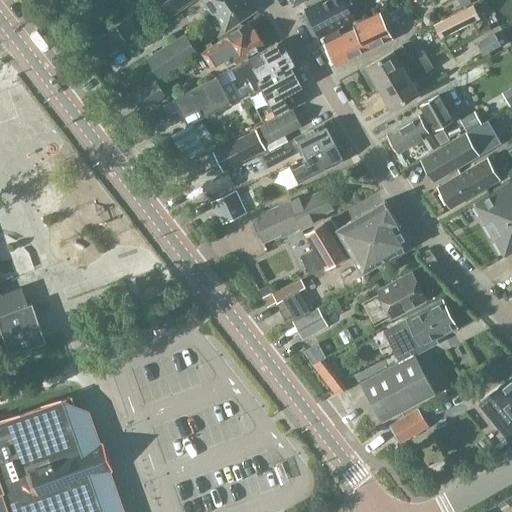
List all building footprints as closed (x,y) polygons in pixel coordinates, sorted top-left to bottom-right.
[(226,32),(255,10),(248,0),(203,0),(209,8),(204,12),(211,23),(217,19),(226,32)] [(346,0),(343,2),(341,0),(322,0),(306,8),(323,44),(340,36),(337,30),(353,22),(347,10),(354,7),(350,0),(346,0)] [(439,39),(464,26),(478,19),(472,6),(458,13),(432,27),(439,39)] [(336,65),(393,39),(380,15),(352,28),(354,32),(326,45),(336,65)] [(237,62),(263,45),(249,22),(215,44),(203,52),(212,67),(232,54),(237,62)] [(158,77),(196,53),(185,34),(172,42),(160,23),(136,39),(148,58),(146,59),(158,77)] [(125,41),(116,28),(96,41),(105,55),(125,41)] [(494,34),(477,44),(483,55),(500,46),(494,34)] [(281,41),(231,68),(238,82),(247,77),(255,91),(249,94),(263,121),(296,103),(290,93),(302,86),(290,66),(294,64),(281,41)] [(373,80),(378,88),(428,59),(423,51),(409,59),(401,46),(366,66),(366,67),(361,70),(368,83),(373,80)] [(428,59),(378,88),(390,109),(417,94),(410,81),(433,68),(428,59)] [(188,125),(230,104),(216,76),(174,98),(188,125)] [(143,111),(166,96),(156,80),(132,96),(143,111)] [(441,146),(449,141),(441,126),(451,121),(438,96),(421,106),(434,130),(432,131),(441,146)] [(269,143),(301,126),(293,110),(261,127),(269,143)] [(474,112),(460,120),(466,132),(481,124),(474,112)] [(418,116),(387,133),(399,153),(422,140),(428,151),(436,147),(429,135),(418,116)] [(464,134),(422,159),(434,180),(493,145),(487,121),(464,134)] [(303,157),(333,142),(324,124),(262,155),(268,167),(300,151),(303,157)] [(222,170),(231,166),(264,150),(254,131),(213,151),(222,170)] [(333,142),(303,157),(306,163),(300,166),(306,179),(343,160),(333,142)] [(262,155),(258,157),(264,170),(268,167),(262,155)] [(450,208),(500,179),(488,158),(438,187),(450,208)] [(233,185),(226,171),(201,183),(208,197),(233,185)] [(511,181),(473,204),(489,230),(504,256),(511,251),(511,181)] [(235,190),(210,202),(220,224),(245,212),(235,190)] [(289,201),(252,217),(263,241),(281,233),(282,236),(300,229),(313,223),(311,218),(332,209),(324,191),(300,201),(298,198),(289,202),(289,201)] [(322,225),(306,235),(327,270),(335,265),(340,262),(351,255),(362,274),(409,246),(408,244),(410,240),(385,201),(337,229),(332,220),(322,225)] [(392,317),(425,299),(411,273),(378,291),(392,317)] [(265,296),(261,297),(265,304),(266,307),(274,303),(305,287),(301,279),(265,296)] [(0,334),(3,333),(7,344),(10,354),(46,342),(45,338),(43,334),(33,304),(28,305),(22,288),(1,295),(0,291),(0,334)] [(430,347),(427,342),(455,327),(441,301),(383,332),(399,362),(361,382),(381,421),(435,393),(415,355),(430,347)] [(317,307),(292,320),(302,339),(327,326),(317,307)] [(508,442),(511,437),(511,376),(478,404),(508,442)] [(71,395),(0,420),(0,511),(112,511),(96,464),(99,463),(93,446),(90,447),(71,395)] [(400,444),(428,427),(417,409),(389,426),(400,444)]
